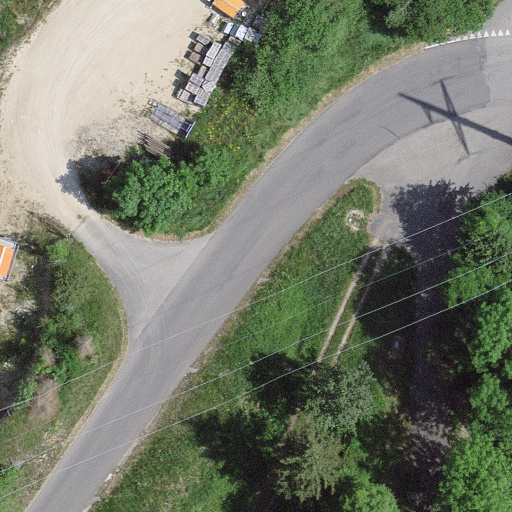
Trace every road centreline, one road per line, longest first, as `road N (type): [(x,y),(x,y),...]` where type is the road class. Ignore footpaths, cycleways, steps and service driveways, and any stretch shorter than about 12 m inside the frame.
road 1 (unclassified): [(511,74),(417,100),(351,131),(296,182),(51,511)]
road 2 (track): [(511,76),(458,252),(449,511)]
road 3 (track): [(264,511),(413,167),(417,100)]
road 4 (track): [(193,314),(82,218),(38,98),(71,0)]
